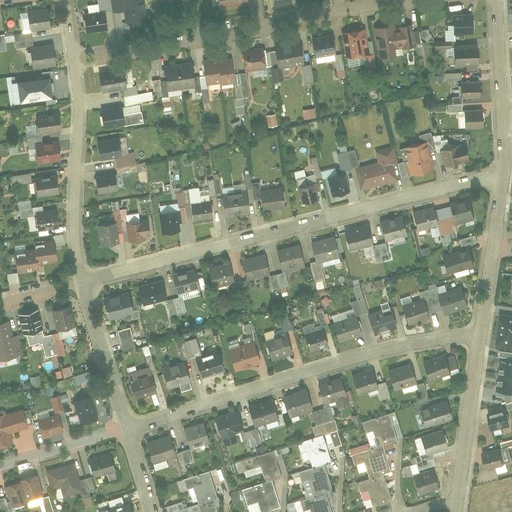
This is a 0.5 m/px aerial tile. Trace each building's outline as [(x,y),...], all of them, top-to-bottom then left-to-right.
[(122,0),(125,26),(145,23),(142,0),(122,0)] [(218,0),(220,13),(248,9),(246,0),(218,0)] [(30,31),(51,29),(48,8),(27,11),(30,31)] [(84,16),(87,36),(107,33),(105,13),(84,16)] [(472,36),(471,18),(453,19),(453,37),(472,36)] [(399,30),(395,31),(394,25),(371,28),(376,62),(395,60),(394,51),(398,50),(415,48),(412,26),(399,28),(399,30)] [(431,29),(423,31),(426,43),(434,41),(431,29)] [(365,31),(340,35),(344,62),(368,59),(365,31)] [(15,41),(32,39),(31,32),(14,34),(15,41)] [(336,58),(333,36),(309,39),(312,61),(336,58)] [(16,47),(33,46),(32,39),(15,41),(16,47)] [(304,67),(301,42),(273,46),(276,71),(304,67)] [(56,66),(53,44),(30,47),(33,69),(56,66)] [(479,67),(478,48),(453,49),(454,68),(479,67)] [(267,69),(264,49),(241,52),(244,72),(267,69)] [(221,86),(217,63),(217,60),(201,62),(204,88),(221,86)] [(235,87),(232,61),(217,63),(221,86),(221,89),(235,87)] [(196,89),(193,64),(177,66),(181,91),(196,89)] [(181,91),(177,66),(162,69),(166,94),(181,91)] [(127,92),(124,71),(97,75),(100,95),(127,92)] [(50,74),(16,80),(20,105),(55,99),(50,74)] [(481,99),(480,81),(459,82),(460,100),(481,99)] [(124,127),(122,107),(97,111),(100,130),(124,127)] [(316,108),(304,110),(305,120),(318,118),(316,108)] [(484,129),(483,113),(464,113),(465,130),(484,129)] [(62,134),(59,114),(35,117),(37,137),(62,134)] [(268,115),(269,127),(279,126),(277,114),(268,115)] [(121,159),(118,139),(96,142),(98,162),(121,159)] [(61,164),(58,143),(33,146),(36,167),(61,164)] [(421,175),(433,172),(425,143),(414,146),(421,175)] [(409,178),(421,175),(414,146),(402,149),(409,178)] [(439,151),(444,169),(459,166),(457,157),(464,156),(461,146),(439,151)] [(397,182),(393,166),(397,165),(392,147),(375,152),(378,163),(354,169),(360,192),(397,182)] [(11,177),(13,186),(33,182),(31,173),(11,177)] [(325,179),(330,198),(348,193),(343,174),(325,179)] [(117,194),(114,176),(94,178),(96,197),(117,194)] [(59,197),(56,177),(33,180),(36,200),(59,197)] [(296,188),(300,206),(317,201),(315,192),(316,192),(314,183),(296,188)] [(259,190),(262,213),(285,209),(282,187),(259,190)] [(250,215),(247,191),(234,193),(237,217),(250,215)] [(237,217),(234,193),(221,195),(224,219),(237,217)] [(476,222),(470,200),(449,205),(455,227),(476,222)] [(190,205),(193,223),(213,220),(210,203),(190,205)] [(439,228),(434,209),(412,215),(417,234),(439,228)] [(59,230),(56,212),(34,215),(36,233),(59,230)] [(158,215),(161,236),(178,234),(177,224),(178,223),(177,213),(175,213),(158,215)] [(409,238),(403,216),(378,223),(383,244),(409,238)] [(126,224),(129,245),(131,246),(133,245),(135,244),(145,243),(144,239),(150,238),(147,221),(126,224)] [(96,226),(99,248),(118,246),(116,223),(96,226)] [(375,247),(369,225),(343,232),(349,254),(375,247)] [(477,235),(461,239),(462,245),(479,242),(477,235)] [(342,259),(336,238),(310,245),(315,266),(342,259)] [(31,245),(32,258),(14,260),(16,275),(37,273),(37,266),(58,263),(55,242),(31,245)] [(307,267),(301,245),(275,252),(281,274),(307,267)] [(475,269),(470,250),(441,257),(446,277),(475,269)] [(271,276),(265,254),(241,261),(246,282),(271,276)] [(235,284),(230,262),(207,268),(213,290),(235,284)] [(200,290),(195,270),(171,276),(176,297),(200,290)] [(167,303),(161,281),(137,288),(142,310),(167,303)] [(468,311),(462,289),(438,296),(444,318),(468,311)] [(135,316),(129,292),(100,300),(107,324),(135,316)] [(429,321),(423,301),(400,307),(406,327),(429,321)] [(69,308),(50,313),(56,335),(75,330),(69,308)] [(368,314),(374,338),(397,332),(391,308),(368,314)] [(42,330),(36,311),(16,316),(22,336),(42,330)] [(511,313),(501,312),(496,343),(511,344),(511,313)] [(331,324),(338,344),(362,337),(356,317),(331,324)] [(12,334),(8,321),(0,323),(0,357),(23,352),(17,332),(12,334)] [(118,331),(125,351),(137,347),(130,327),(118,331)] [(302,336),(308,354),(328,347),(323,330),(302,336)] [(267,340),(272,357),(293,350),(288,333),(267,340)] [(198,338),(180,343),(184,359),(203,354),(198,338)] [(229,349),(235,369),(243,366),(243,364),(251,361),(252,364),(261,361),(255,341),(229,349)] [(192,358),(198,379),(226,370),(220,350),(192,358)] [(425,360),(430,378),(452,372),(447,354),(425,360)] [(164,369),(170,390),(180,387),(182,393),(193,389),(185,362),(164,369)] [(511,392),(511,363),(501,362),(497,390),(511,392)] [(387,371),(393,393),(418,385),(411,364),(387,371)] [(71,366),(63,369),(65,377),(74,374),(71,366)] [(351,376),(357,397),(378,391),(372,369),(351,376)] [(75,376),(78,384),(93,379),(91,371),(75,376)] [(130,378),(136,398),(159,391),(153,371),(130,378)] [(41,377),(33,378),(34,387),(41,386),(41,377)] [(327,405),(335,403),(337,408),(350,404),(342,378),(321,385),(327,405)] [(284,394),(291,418),(313,411),(305,387),(284,394)] [(74,400),(82,425),(99,420),(92,395),(74,400)] [(427,427),(453,419),(446,396),(420,405),(427,427)] [(281,420),(273,397),(249,404),(256,427),(281,420)] [(0,413),(0,447),(14,443),(10,432),(29,427),(23,407),(0,413)] [(487,413),(493,431),(511,424),(511,421),(507,407),(487,413)] [(245,429),(238,408),(214,416),(223,442),(238,438),(236,432),(245,429)] [(38,419),(44,438),(47,439),(49,438),(50,437),(65,432),(59,413),(38,419)] [(367,432),(373,430),(378,445),(383,444),(397,439),(389,413),(363,421),(367,432)] [(183,424),(190,444),(209,438),(203,418),(183,424)] [(428,456),(449,449),(442,427),(421,434),(428,456)] [(146,440),(153,461),(177,454),(170,432),(146,440)] [(325,464),(332,462),(324,436),(299,443),(302,452),(308,450),(314,467),(325,464)] [(384,474),(392,471),(383,444),(378,445),(352,454),(355,464),(365,461),(371,478),(384,474)] [(482,454),(487,470),(507,464),(502,448),(482,454)] [(182,451),(185,465),(194,463),(191,449),(182,451)] [(282,476),(274,450),(247,459),(250,470),(262,466),(267,481),(272,480),(282,476)] [(88,457),(93,476),(115,470),(109,451),(88,457)] [(302,453),(305,461),(311,459),(308,451),(302,453)] [(83,489),(80,479),(74,459),(46,468),(52,488),(60,485),(63,495),(83,489)] [(327,492),(333,490),(325,464),(314,467),(300,472),(303,481),(309,479),(315,496),(327,492)] [(420,497),(440,491),(433,469),(413,476),(420,497)] [(214,498),(217,497),(209,471),(184,478),(188,489),(194,487),(199,502),(214,498)] [(45,497),(37,473),(21,478),(22,480),(28,502),(45,497)] [(362,492),(368,490),(374,507),(393,501),(384,474),(371,478),(359,482),(362,492)] [(28,502),(22,480),(7,485),(13,506),(14,509),(29,504),(28,502)] [(247,505),(259,501),(262,511),(264,511),(271,510),(281,507),(272,480),(267,481),(242,489),(247,505)] [(312,511),(332,511),(327,492),(315,496),(302,500),(305,509),(311,507),(312,511)] [(84,498),(86,507),(94,505),(92,497),(84,498)] [(106,504),(108,511),(134,511),(130,497),(106,504)] [(218,511),(214,498),(199,502),(181,508),(181,511),(218,511)]
